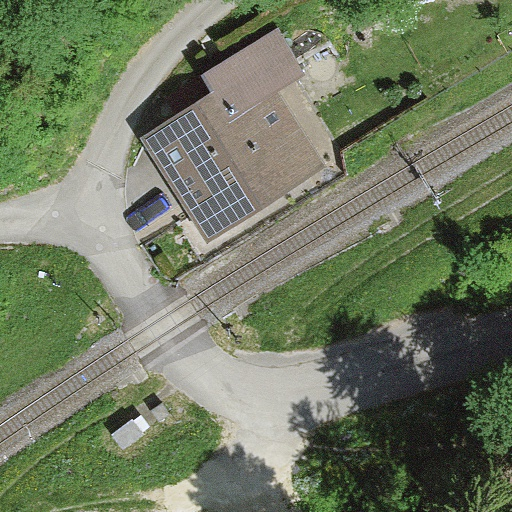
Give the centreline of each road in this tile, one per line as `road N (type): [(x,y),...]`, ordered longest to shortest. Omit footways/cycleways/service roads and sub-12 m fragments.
road 1 (unclassified): [(226,0),(147,80),(119,128),(90,227)]
road 2 (unclassified): [(90,227),(182,356),(228,384),(253,386)]
